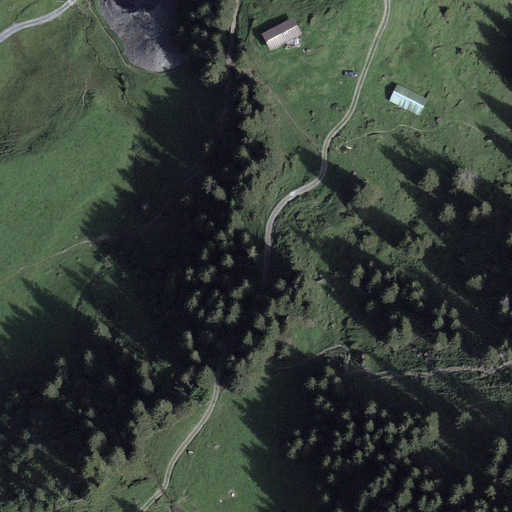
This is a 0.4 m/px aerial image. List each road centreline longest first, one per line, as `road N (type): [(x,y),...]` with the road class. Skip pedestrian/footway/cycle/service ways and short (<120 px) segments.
road 1 (track): [(213,399),(270,281),(263,231),(284,197),(314,182),(327,136)]
road 2 (track): [(327,136),(344,120),(389,0)]
road 3 (track): [(136,511),(162,489),(175,450),(213,399)]
